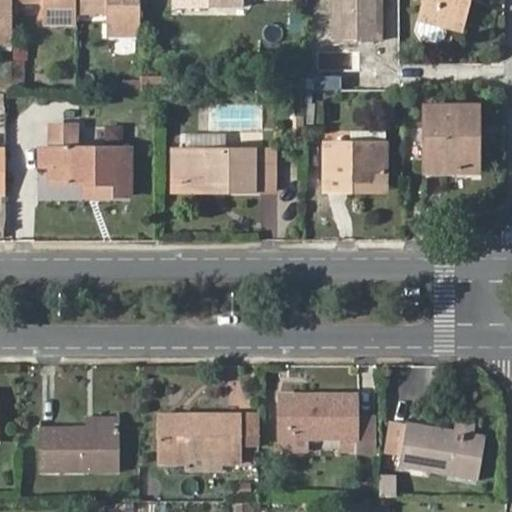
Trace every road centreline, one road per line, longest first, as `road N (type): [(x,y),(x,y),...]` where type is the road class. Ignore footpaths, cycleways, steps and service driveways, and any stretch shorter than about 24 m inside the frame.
road 1 (tertiary): [(0,339),(511,336)]
road 2 (tertiary): [(511,270),(0,272)]
road 3 (residential): [(511,71),(355,71)]
